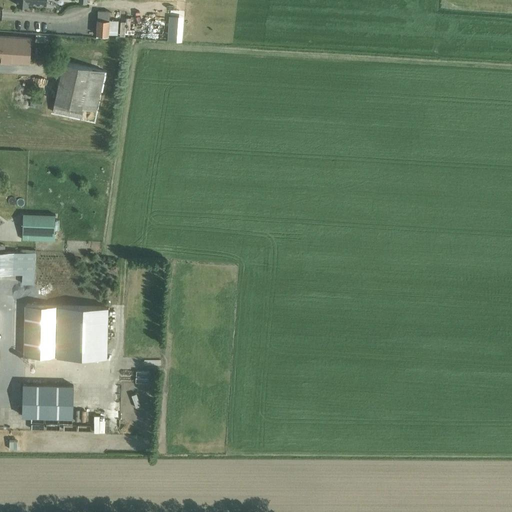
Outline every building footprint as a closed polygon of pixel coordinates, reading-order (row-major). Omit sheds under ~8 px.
[(118,20),(108,19),(109,10),(96,10),(95,33),(107,34),(107,33),(117,34),(118,20)] [(178,17),(170,16),(168,40),(176,41),(178,17)] [(0,35),(0,59),(29,62),(30,38),(0,35)] [(104,70),(62,61),(52,111),(80,117),(83,107),(95,110),(104,70)] [(59,230),(60,220),(54,220),(54,214),(22,213),(21,239),(53,240),(54,230),(59,230)] [(0,271),(22,272),(21,283),(33,284),(35,251),(0,249),(0,271)] [(25,304),(24,354),(106,356),(107,306),(25,304)] [(72,383),(23,382),(23,415),(72,415),(72,383)]
